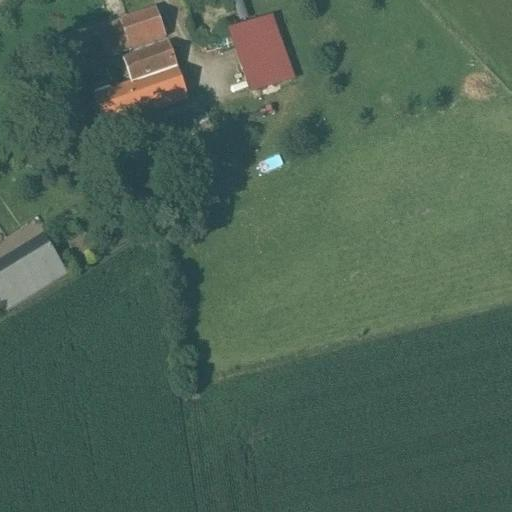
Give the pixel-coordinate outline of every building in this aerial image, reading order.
[(156,13),(120,26),(129,52),(165,39),(156,13)] [(272,21),(235,34),(256,91),(293,78),(272,21)] [(168,48),(123,64),(131,87),(176,71),(168,48)] [(131,87),(99,98),(110,128),(187,101),(176,71),(131,87)] [(44,249),(0,276),(0,292),(7,303),(58,271),(50,257),(44,249)]
